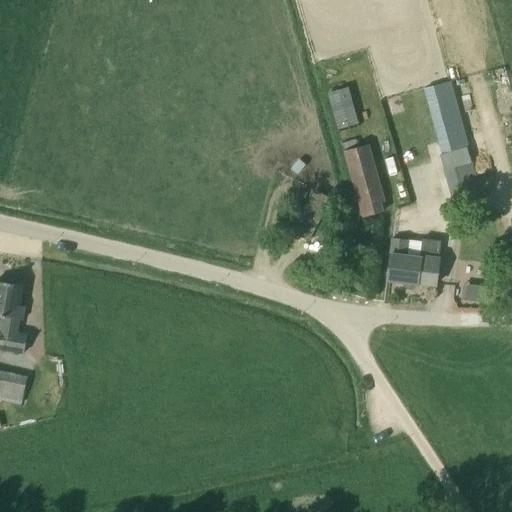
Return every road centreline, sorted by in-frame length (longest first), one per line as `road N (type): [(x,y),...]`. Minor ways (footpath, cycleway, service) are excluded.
road 1 (unclassified): [(467,511),(352,342),(345,316),(0,225)]
road 2 (track): [(345,316),(511,322)]
